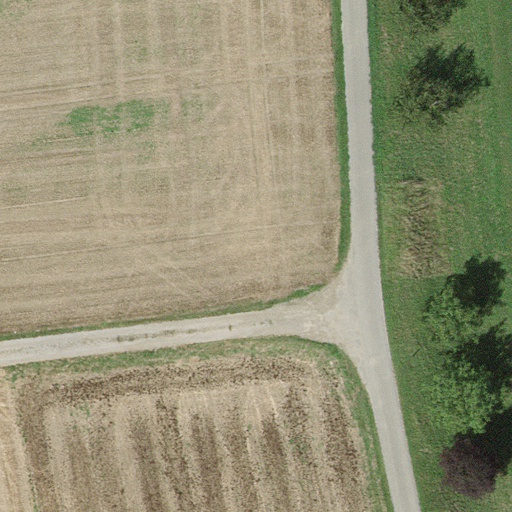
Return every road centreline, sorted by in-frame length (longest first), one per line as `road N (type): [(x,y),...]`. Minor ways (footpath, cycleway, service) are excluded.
road 1 (track): [(359,311),(0,355)]
road 2 (track): [(351,0),(359,311)]
road 3 (track): [(359,311),(404,511)]
